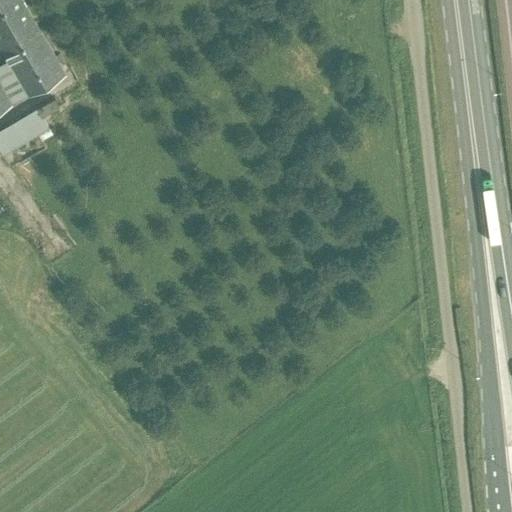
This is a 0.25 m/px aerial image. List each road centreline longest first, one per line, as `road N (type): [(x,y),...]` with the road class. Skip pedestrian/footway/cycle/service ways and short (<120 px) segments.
road 1 (unclassified): [(467,511),(409,0)]
road 2 (primary): [(476,174),(506,511)]
road 3 (primary): [(476,174),(455,0)]
road 4 (primary): [(511,325),(476,174)]
